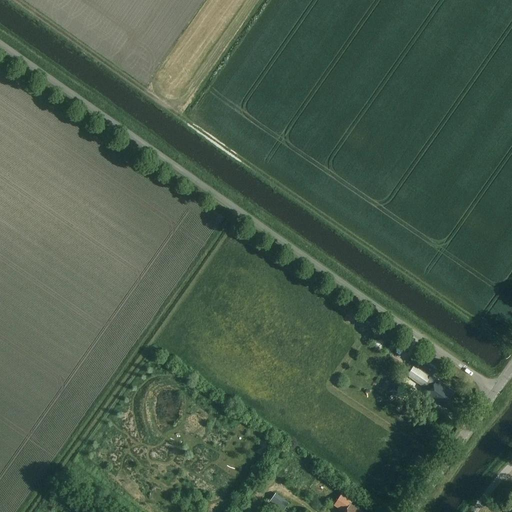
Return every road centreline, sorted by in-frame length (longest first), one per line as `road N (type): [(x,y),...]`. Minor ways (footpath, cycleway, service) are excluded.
road 1 (unclassified): [(496,390),(0,43)]
road 2 (tertiary): [(411,511),(496,390)]
